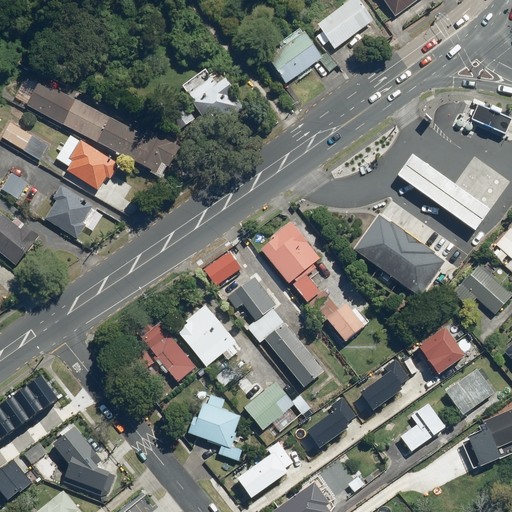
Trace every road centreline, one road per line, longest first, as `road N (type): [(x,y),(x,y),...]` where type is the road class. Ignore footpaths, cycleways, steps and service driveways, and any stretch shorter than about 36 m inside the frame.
road 1 (secondary): [(51,326),(409,76)]
road 2 (residential): [(204,511),(51,326)]
